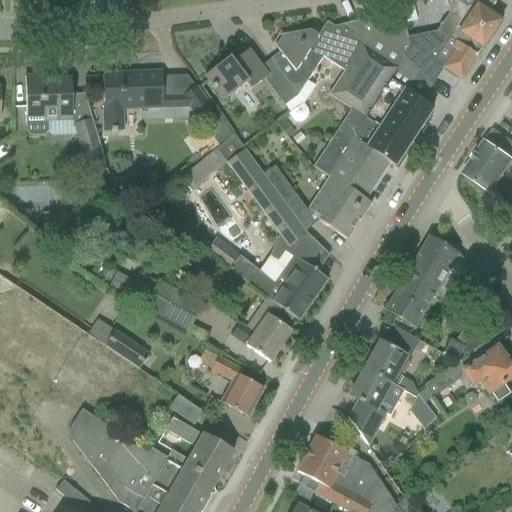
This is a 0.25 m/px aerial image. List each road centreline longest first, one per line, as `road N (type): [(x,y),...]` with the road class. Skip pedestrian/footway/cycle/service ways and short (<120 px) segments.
road 1 (residential): [(241,511),(423,195)]
road 2 (residential): [(106,8),(135,21),(189,20),(310,0)]
road 3 (residential): [(423,195),(511,63)]
road 4 (residential): [(511,289),(423,195)]
